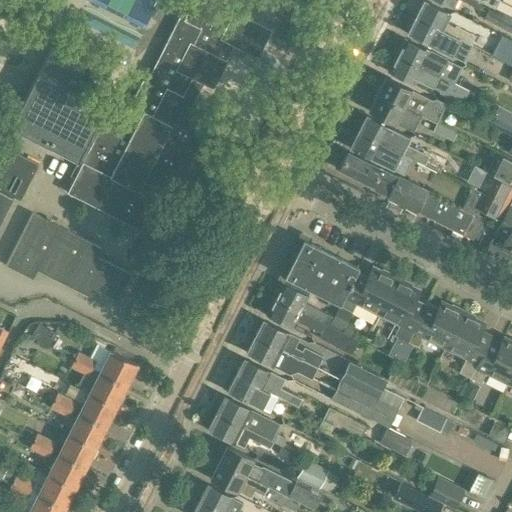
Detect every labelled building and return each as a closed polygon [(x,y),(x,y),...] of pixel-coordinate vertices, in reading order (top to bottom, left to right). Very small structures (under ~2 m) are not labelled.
[(200,140),(211,117),(214,113),(215,113),(216,112),(195,101),(203,84),(214,89),(228,61),(227,60),(234,46),(257,56),(271,30),(233,11),(229,17),(193,0),(185,16),(183,15),(182,18),(178,16),(145,81),(142,79),(128,107),(90,87),(87,60),(52,42),(9,126),(81,163),(66,192),(67,193),(68,191),(96,205),(95,207),(96,207),(97,206),(123,219),(123,221),(124,221),(124,220),(151,233),(150,235),(151,235),(167,205),(166,205),(170,195),(173,197),(173,196),(172,195),(185,168),(187,169),(187,168),(186,167),(199,141),(201,141),(202,140),(200,140)] [(423,0),(415,16),(470,44),(475,35),(455,25),(454,27),(445,23),(449,13),(423,0)] [(477,0),(480,1),(495,8),(498,0),(477,0)] [(511,33),(511,18),(489,7),(483,18),(511,33)] [(470,44),(415,16),(407,33),(463,61),(471,45),(470,44)] [(314,40),(321,26),(321,25),(305,17),(298,32),(314,40)] [(404,38),(396,55),(453,83),(459,71),(461,67),(446,59),(446,58),(430,50),(430,51),(404,38)] [(396,55),(387,71),(413,84),(416,78),(440,90),(440,89),(452,95),(451,95),(464,101),(465,99),(469,91),(453,83),(396,55)] [(376,93),(421,115),(436,123),(445,103),(435,98),(431,100),(385,77),(376,93)] [(421,115),(376,93),(368,110),(413,132),(421,115)] [(365,115),(357,131),(412,159),(423,165),(428,156),(405,144),(409,137),(365,115)] [(456,133),(446,128),(442,136),(452,141),(456,133)] [(404,174),(412,159),(357,131),(349,148),(392,170),(393,169),(404,174)] [(0,221),(12,197),(20,201),(38,164),(16,153),(0,144),(0,221)] [(338,168),(371,184),(369,188),(385,196),(384,197),(414,211),(462,235),(473,214),(347,151),(338,168)] [(486,172),(495,177),(511,184),(511,160),(495,152),(486,172)] [(474,167),(466,182),(478,188),(485,173),(474,167)] [(511,184),(495,177),(486,196),(506,206),(508,202),(511,194),(511,184)] [(494,233),(506,238),(501,248),(511,253),(511,194),(508,202),(509,203),(494,233)] [(499,220),(506,206),(486,196),(479,210),(499,220)] [(32,213),(29,219),(6,265),(32,279),(36,270),(88,296),(92,288),(118,301),(131,274),(97,257),(101,248),(32,213)] [(338,304),(339,305),(358,267),(303,240),(284,276),(338,303),(338,304)] [(358,268),(358,267),(339,305),(351,311),(355,302),(378,314),(397,276),(383,269),(382,271),(372,266),(367,276),(357,270),(358,268)] [(394,335),(407,342),(426,304),(415,298),(419,289),(410,285),(411,283),(397,276),(378,314),(400,325),(394,335)] [(281,281),(273,298),(327,325),(331,316),(304,302),(308,295),(281,281)] [(273,298),(265,314),(291,327),(296,319),(323,332),(319,339),(352,356),(359,341),(341,332),(329,326),(327,325),(273,298)] [(441,301),(438,307),(428,301),(427,302),(426,304),(407,342),(394,335),(392,333),(389,339),(394,342),(387,354),(398,360),(400,361),(405,359),(412,344),(418,347),(423,338),(444,349),(463,310),(451,304),(450,306),(441,301)] [(474,316),(463,310),(444,349),(465,359),(458,372),(469,378),(482,353),(489,337),(491,334),(480,328),(484,322),(474,317),(474,316)] [(262,319),(254,336),(316,367),(322,356),(303,347),(302,351),(294,347),(299,338),(289,333),(262,319)] [(246,352),(283,371),(291,368),(311,378),(316,367),(254,336),(246,352)] [(485,374),(506,384),(511,372),(511,341),(503,337),(500,343),(489,337),(482,353),(469,378),(481,383),(485,374)] [(99,373),(125,386),(137,364),(110,350),(109,352),(101,348),(95,361),(91,368),(99,372),(99,373)] [(95,361),(77,352),(73,360),(91,369),(95,361)] [(243,358),(235,374),(271,393),(282,398),(297,406),(300,398),(279,388),(284,378),(270,371),(243,358)] [(91,369),(73,360),(70,368),(87,376),(91,369)] [(340,380),(377,398),(386,380),(349,361),(340,380)] [(125,386),(99,373),(88,393),(115,406),(125,386)] [(235,374),(226,391),(269,412),(274,404),(278,406),(282,398),(271,393),(235,374)] [(398,408),(340,380),(330,398),(388,427),(398,408)] [(74,402),(57,393),(53,401),(70,409),(74,402)] [(78,413),(105,427),(115,406),(88,393),(78,413)] [(224,396),(216,412),(271,440),(279,424),(224,396)] [(70,409),(53,401),(49,408),(67,417),(70,409)] [(328,407),(322,419),(345,430),(360,438),(366,425),(328,407)] [(440,432),(446,419),(422,407),(416,420),(440,432)] [(68,434),(94,447),(105,427),(78,413),(70,409),(67,417),(74,421),(68,434)] [(244,447),(248,438),(269,448),(272,441),(271,440),(216,412),(207,429),(244,447)] [(54,443),(36,434),(32,441),(50,450),(54,443)] [(57,454),(84,468),(94,447),(68,434),(57,454)] [(412,439),(401,434),(394,450),(405,455),(412,439)] [(50,450),(32,441),(28,449),(46,458),(50,450)] [(253,458),(226,445),(218,461),(297,502),(302,492),(293,487),(294,485),(288,482),(290,479),(263,466),(259,466),(251,462),(253,458)] [(84,468),(57,454),(47,475),(74,488),(84,468)] [(296,477),(319,488),(328,471),(328,470),(305,458),(296,477)] [(294,511),(298,502),(297,502),(218,461),(209,478),(236,491),(240,484),(294,511)] [(15,475),(0,466),(0,480),(0,481),(1,480),(10,485),(11,482),(15,475)] [(11,482),(29,491),(33,484),(15,475),(11,482)] [(37,495),(63,509),(74,488),(47,475),(40,488),(33,484),(29,491),(37,495)] [(464,489),(437,476),(427,495),(454,508),(464,489)] [(29,491),(11,482),(10,485),(7,490),(25,499),(29,491)] [(207,483),(198,499),(222,511),(239,511),(238,511),(242,503),(233,498),(234,497),(207,483)] [(436,511),(441,503),(401,484),(394,497),(423,511),(436,511)] [(61,511),(63,509),(37,495),(28,511),(61,511)] [(222,511),(198,499),(192,511),(222,511)]
